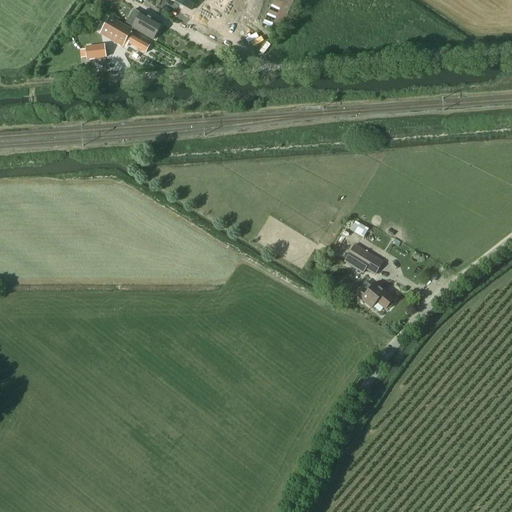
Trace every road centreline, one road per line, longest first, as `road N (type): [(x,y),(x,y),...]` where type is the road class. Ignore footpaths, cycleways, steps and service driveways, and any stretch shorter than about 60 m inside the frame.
road 1 (unclassified): [(0,87),(511,56)]
road 2 (unclassified): [(298,511),(371,393),(484,269),(511,249)]
